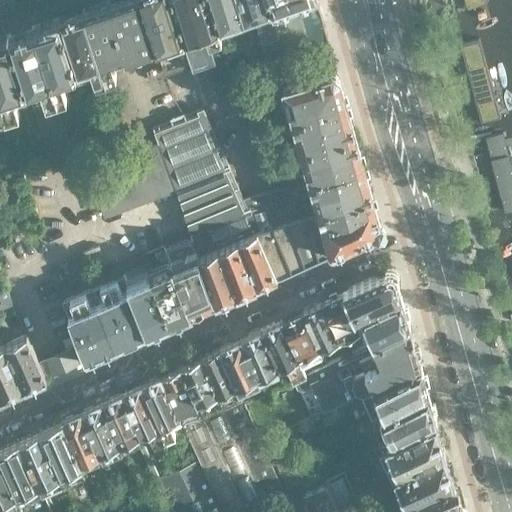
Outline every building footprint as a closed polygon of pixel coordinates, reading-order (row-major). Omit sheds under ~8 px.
[(124,49),(107,0),(106,0),(99,3),(99,2),(90,5),(91,5),(82,8),(105,75),(116,71),(110,54),(124,49)] [(155,47),(139,0),(107,0),(124,49),(125,53),(143,47),(144,51),(155,47)] [(182,33),(171,0),(139,0),(155,47),(166,43),(165,39),(182,33)] [(225,51),(216,21),(209,0),(171,0),(182,33),(192,62),(225,51)] [(244,17),(238,0),(209,0),(216,21),(232,16),(233,20),(244,17)] [(270,7),(267,0),(238,0),(244,17),(251,40),(278,31),(270,7)] [(267,0),(270,7),(278,5),(280,12),(311,2),(310,0),(267,0)] [(462,0),(466,11),(489,3),(487,0),(462,0)] [(105,75),(82,8),(75,11),(74,10),(66,13),(66,14),(59,16),(75,66),(88,61),(94,78),(105,75)] [(75,66),(59,16),(51,19),(50,18),(43,21),(33,25),(56,91),(80,83),(74,66),(75,66)] [(56,91),(33,25),(25,27),(16,30),(8,33),(26,86),(28,91),(42,86),(45,95),(56,91)] [(26,86),(8,33),(0,35),(0,101),(5,116),(23,110),(17,91),(13,93),(12,90),(26,86)] [(455,47),(454,48),(454,50),(454,53),(466,103),(467,106),(468,108),(469,110),(471,112),(472,114),(473,115),(475,116),(477,117),(479,113),(480,112),(481,110),(481,107),(481,105),(481,102),(481,100),(468,49),(467,47),(466,45),(465,44),(462,43),(459,44),(457,45),(455,47)] [(291,71),(285,52),(258,61),(265,81),(291,71)] [(221,96),(233,92),(223,59),(211,63),(221,96)] [(346,103),(339,80),(339,77),(338,77),(338,76),(337,75),(336,74),(335,73),(333,73),(332,73),(331,73),(330,73),(329,73),(284,86),(284,85),(282,86),(283,88),(292,118),(346,103)] [(355,133),(346,103),(292,118),(301,148),(355,133)] [(380,222),(372,193),(363,164),(309,179),(293,183),(243,197),(202,107),(151,126),(156,138),(107,158),(83,167),(101,214),(172,185),(194,248),(213,303),(276,276),(376,230),(380,222)] [(485,137),(506,213),(511,211),(511,156),(505,132),(485,137)] [(363,164),(355,133),(301,148),(309,179),(363,164)] [(107,158),(102,143),(77,151),(83,167),(107,158)] [(213,303),(194,248),(168,259),(170,264),(191,313),(213,303)] [(191,313),(170,264),(148,273),(169,322),(191,313)] [(401,294),(395,274),(394,272),(393,270),(392,269),(391,269),(390,269),(389,269),(388,269),(386,269),(386,270),(344,289),(344,288),(342,289),(342,290),(354,315),(360,313),(401,294)] [(169,322),(148,273),(127,281),(129,286),(147,332),(169,322)] [(147,332),(129,286),(121,289),(116,276),(108,279),(132,339),(147,332)] [(132,339),(108,279),(100,283),(106,296),(98,299),(116,346),(132,339)] [(116,346),(98,299),(90,302),(85,289),(77,292),(101,353),(116,346)] [(354,315),(342,290),(322,299),(339,337),(360,328),(354,315)] [(101,353),(77,292),(69,296),(75,309),(67,313),(78,340),(85,360),(101,353)] [(408,322),(401,294),(360,313),(372,340),(409,324),(409,322),(408,322)] [(339,337),(322,299),(302,308),(319,346),(339,337)] [(319,346),(302,308),(281,318),(298,356),(319,346)] [(298,356),(281,318),(260,328),(277,365),(286,361),(293,376),(305,371),(298,356)] [(321,409),(371,386),(419,364),(409,324),(372,340),(305,371),(293,376),(291,377),(295,385),(300,387),(309,383),(321,409)] [(277,365),(260,328),(240,337),(257,374),(277,365)] [(44,378),(24,333),(3,342),(23,388),(44,378)] [(257,374),(240,337),(220,346),(237,383),(257,374)] [(56,350),(65,369),(85,360),(78,340),(56,350)] [(23,388),(3,342),(0,343),(0,392),(2,397),(23,388)] [(237,383),(220,346),(200,355),(217,393),(237,383)] [(313,366),(324,361),(319,350),(308,355),(313,366)] [(224,407),(217,393),(200,355),(180,364),(245,507),(254,503),(265,497),(224,407)] [(234,511),(245,507),(180,364),(161,373),(180,415),(195,447),(224,511),(234,511)] [(428,391),(421,366),(421,365),(421,364),(419,364),(371,386),(382,412),(428,391)] [(180,415),(161,373),(140,383),(164,434),(175,429),(170,419),(180,415)] [(164,434),(140,383),(119,392),(138,434),(148,429),(153,439),(164,434)] [(428,391),(382,412),(379,413),(391,438),(436,418),(435,416),(428,391)] [(138,434),(119,392),(100,401),(119,443),(138,434)] [(285,488),(261,437),(244,398),(224,407),(265,497),(285,488)] [(119,443),(100,401),(81,410),(100,451),(119,443)] [(100,451),(81,410),(61,418),(80,460),(100,451)] [(82,464),(80,460),(61,418),(40,428),(60,474),(82,464)] [(444,448),(441,438),(442,437),(439,428),(436,418),(391,438),(381,443),(387,457),(379,460),(386,475),(393,471),(444,448)] [(60,474),(40,428),(18,438),(38,484),(60,474)] [(38,484),(18,438),(0,445),(0,457),(17,494),(38,484)] [(224,511),(195,447),(153,466),(173,511),(224,511)] [(453,478),(450,468),(448,458),(447,459),(444,448),(393,471),(406,500),(453,478)] [(0,501),(17,494),(0,457),(0,501)] [(364,511),(354,490),(344,467),(322,477),(326,485),(337,511),(364,511)] [(461,506),(456,490),(457,490),(453,478),(406,500),(398,503),(402,511),(454,511),(459,510),(460,510),(462,509),(462,508),(461,506)] [(337,511),(326,485),(305,495),(313,511),(337,511)] [(258,511),(254,503),(245,507),(234,511),(258,511)]
